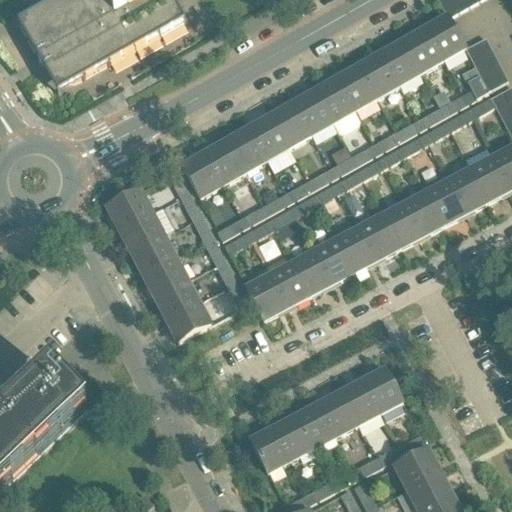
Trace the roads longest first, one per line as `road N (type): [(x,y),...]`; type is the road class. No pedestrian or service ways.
road 1 (tertiary): [(34,182),(372,0)]
road 2 (residential): [(168,421),(423,286)]
road 3 (residential): [(168,421),(90,274)]
road 4 (residential): [(484,410),(423,286)]
road 5 (residential): [(0,363),(90,274)]
